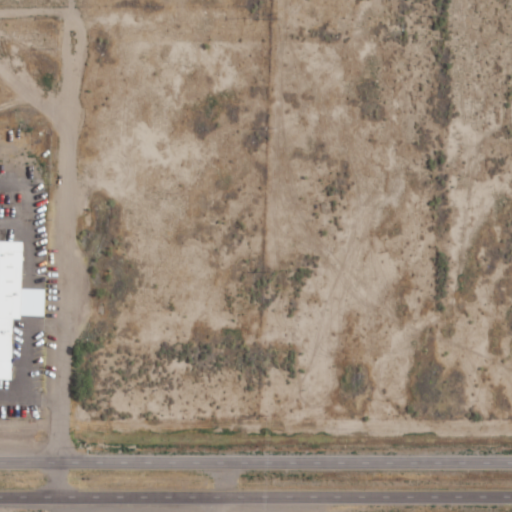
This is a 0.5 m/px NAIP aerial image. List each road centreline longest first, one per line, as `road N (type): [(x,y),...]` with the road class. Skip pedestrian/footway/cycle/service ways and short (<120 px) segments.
road 1 (secondary): [(0,499),(511,497)]
road 2 (secondary): [(511,463),(0,462)]
